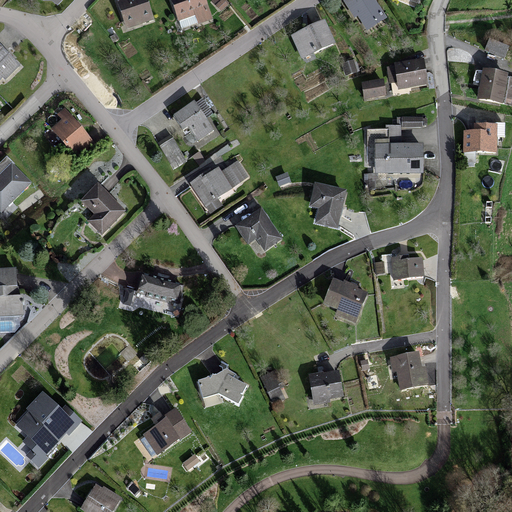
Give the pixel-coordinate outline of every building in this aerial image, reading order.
[(152,22),(143,0),(126,0),(127,1),(117,5),(127,32),(152,22)] [(209,23),(200,0),(171,0),(182,32),(209,23)] [(385,21),(370,0),(355,0),(348,5),(367,33),(385,21)] [(323,27),(292,42),(302,62),(333,47),(323,27)] [(0,53),(0,83),(15,70),(0,53)] [(353,63),(342,67),(347,78),(357,74),(353,63)] [(395,70),(397,92),(427,89),(425,68),(395,70)] [(511,81),(482,76),(478,101),(511,107),(511,81)] [(384,87),(364,89),(365,103),(385,102),(384,87)] [(213,135),(195,106),(175,119),(193,148),(213,135)] [(61,127),(52,133),(75,162),(92,149),(64,114),(56,120),(61,127)] [(397,122),(397,130),(402,130),(420,131),(420,122),(397,122)] [(385,147),(389,147),(402,147),(402,130),(397,130),(385,130),(385,134),(385,147)] [(464,139),(465,156),(500,155),(500,132),(474,133),(474,139),(464,139)] [(376,147),(385,147),(385,134),(368,133),(367,146),(376,147)] [(376,147),(375,176),(384,176),(419,177),(420,152),(389,152),(389,147),(385,147),(376,147)] [(191,189),(205,209),(249,179),(239,165),(221,177),(218,171),(191,189)] [(36,186),(17,168),(0,182),(0,212),(3,215),(36,186)] [(383,189),(384,176),(375,176),(366,176),(366,188),(383,189)] [(122,214),(96,191),(81,207),(95,219),(88,226),(101,237),(122,214)] [(317,228),(339,231),(343,196),(315,193),(313,209),(319,209),(317,228)] [(277,243),(258,216),(236,232),(247,246),(254,241),(263,253),(277,243)] [(408,263),(393,263),(393,280),(421,280),(421,266),(408,266),(408,263)] [(0,317),(22,317),(21,300),(17,300),(16,274),(0,274),(0,317)] [(179,289),(143,279),(138,296),(175,306),(179,289)] [(367,297),(333,285),(325,308),(337,312),(335,316),(358,324),(367,297)] [(420,375),(419,359),(394,360),(395,377),(400,376),(401,392),(426,391),(425,375),(420,375)] [(226,375),(197,385),(205,406),(224,399),(236,405),(243,391),(230,384),(226,375)] [(273,375),(262,380),(268,395),(279,390),(273,375)] [(338,378),(311,382),(314,405),(341,401),(338,378)] [(80,431),(44,397),(12,430),(28,445),(18,456),(39,475),(80,431)] [(166,426),(143,439),(154,459),(190,439),(177,416),(165,423),(166,426)] [(195,459),(184,466),(188,472),(199,465),(195,459)] [(94,490),(82,511),(111,511),(116,503),(94,490)]
